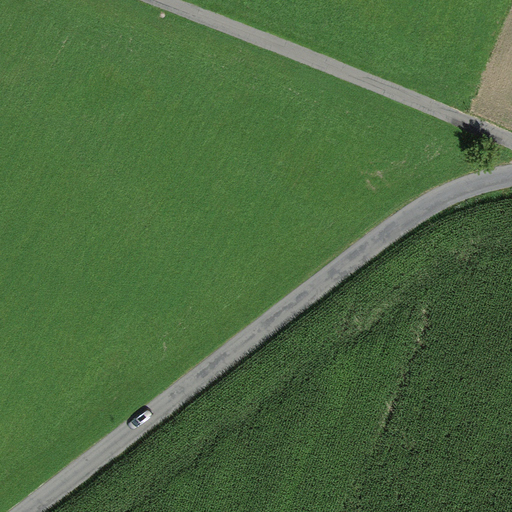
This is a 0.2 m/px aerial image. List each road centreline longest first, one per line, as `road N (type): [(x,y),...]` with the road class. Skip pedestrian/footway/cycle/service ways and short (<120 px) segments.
road 1 (unclassified): [(11,511),(291,264),(443,178),(511,176)]
road 2 (unclassified): [(155,0),(511,141)]
